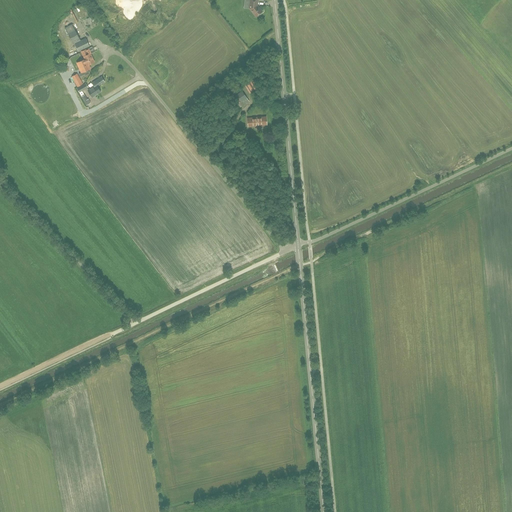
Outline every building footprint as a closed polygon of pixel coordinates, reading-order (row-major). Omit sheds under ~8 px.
[(258,0),(250,0),(250,5),(251,7),(250,8),(256,16),(262,12),(260,8),(259,9),(257,6),(257,4),(258,4),(258,0)] [(79,51),(89,46),(85,39),(80,41),(71,25),(65,28),(73,45),(75,44),(79,51)] [(96,28),(90,32),(94,40),(101,36),(96,28)] [(89,65),(95,62),(91,54),(91,53),(89,49),(86,50),(82,52),(85,59),(78,63),(82,73),(79,74),(81,77),(85,75),(84,72),(91,69),(89,65)] [(78,87),(83,84),(77,74),(72,77),(78,87)] [(101,92),(98,87),(105,82),(102,77),(92,83),(94,86),(88,90),(92,97),(101,92)] [(79,92),(88,87),(86,83),(77,88),(79,92)] [(262,125),(267,125),(266,117),(260,117),(248,118),(249,127),(262,126),(262,125)]
